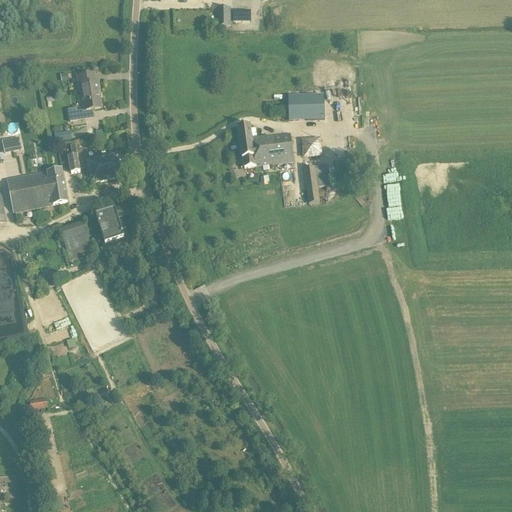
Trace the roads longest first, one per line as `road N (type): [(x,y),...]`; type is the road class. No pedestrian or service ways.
road 1 (unclassified): [(306,511),(203,330),(157,224),(135,136),(137,0)]
road 2 (unknown): [(140,163),(268,126),(320,130),(335,145)]
road 3 (unknown): [(145,186),(8,232),(0,189)]
